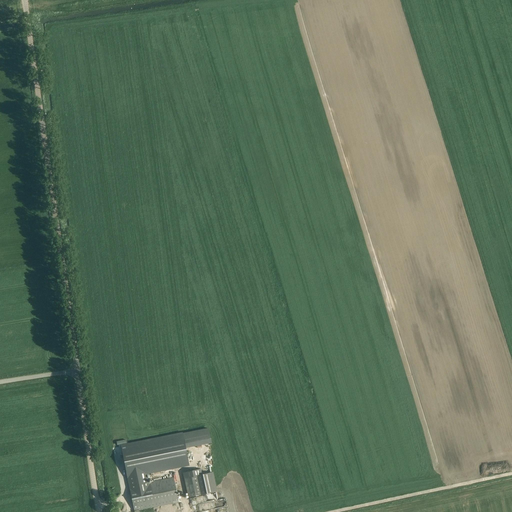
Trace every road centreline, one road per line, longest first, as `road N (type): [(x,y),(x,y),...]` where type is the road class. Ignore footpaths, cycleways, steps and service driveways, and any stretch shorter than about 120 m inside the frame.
road 1 (tertiary): [(77,370),(24,0)]
road 2 (track): [(327,511),(511,472)]
road 3 (tertiary): [(98,511),(77,370)]
